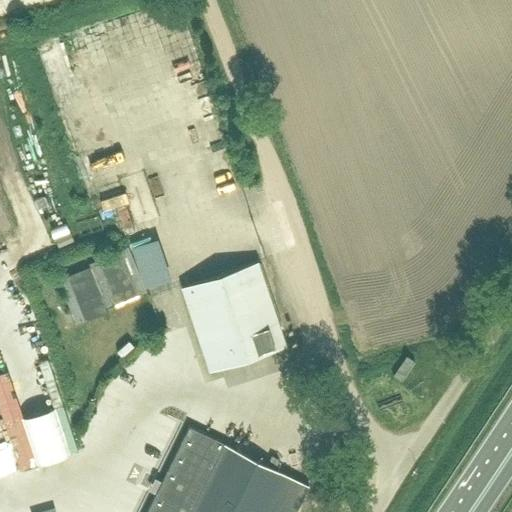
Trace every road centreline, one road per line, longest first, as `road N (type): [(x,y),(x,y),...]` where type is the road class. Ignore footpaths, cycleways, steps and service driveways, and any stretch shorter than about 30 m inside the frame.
road 1 (track): [(402,464),(372,437),(350,400),(289,213),(205,0)]
road 2 (unclassified): [(372,511),(511,301)]
